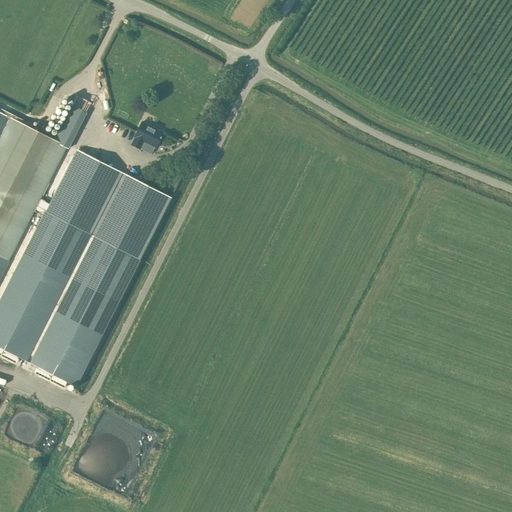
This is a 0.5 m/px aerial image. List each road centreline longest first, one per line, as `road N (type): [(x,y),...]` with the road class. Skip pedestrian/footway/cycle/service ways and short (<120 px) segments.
road 1 (unclassified): [(511,190),(367,130),(250,61)]
road 2 (unclassified): [(250,61),(124,0)]
